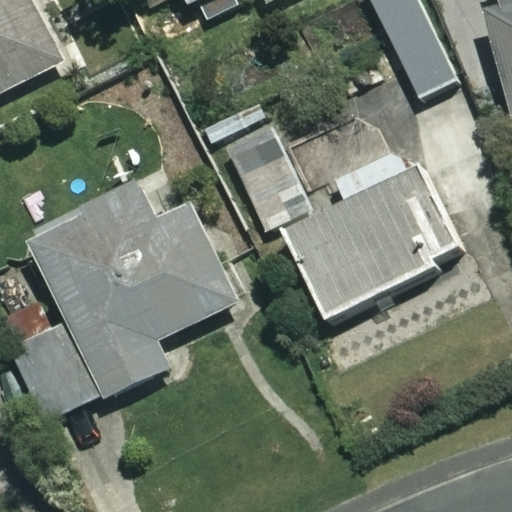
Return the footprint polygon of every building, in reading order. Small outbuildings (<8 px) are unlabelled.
[(0,0),(0,104),(76,66),(42,0),(0,0)] [(467,83),(424,0),(375,0),(428,103),(467,83)] [(511,7),(494,11),(511,86),(511,7)] [(278,118),(224,145),(270,238),(289,229),(335,322),(461,260),(408,152),(347,182),(357,203),(327,218),(278,118)] [(162,225),(146,192),(37,243),(76,326),(19,353),(54,427),(176,369),(164,342),(245,303),(200,207),(162,225)]
